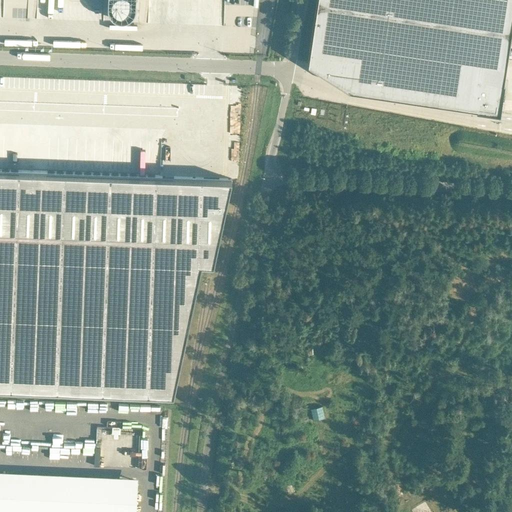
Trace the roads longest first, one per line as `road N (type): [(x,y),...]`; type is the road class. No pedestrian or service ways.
road 1 (unclassified): [(198,511),(203,454),(274,174)]
road 2 (unclassified): [(0,58),(291,68)]
road 3 (unclassified): [(511,190),(274,174)]
